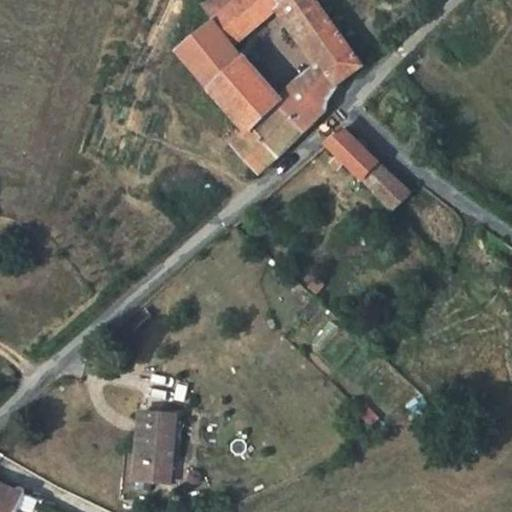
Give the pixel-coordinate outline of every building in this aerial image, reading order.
[(318,3),(316,0),(208,0),(186,19),(201,34),(165,66),(230,147),(216,159),(235,182),(242,189),(309,130),(310,116),(321,105),(350,86),(307,11),(318,3)] [(310,159),(380,222),(397,207),(330,141),(310,159)] [(511,279),(507,276),(495,292),(511,304),(511,279)] [(134,480),(164,484),(172,420),(144,416),(134,480)] [(0,511),(27,511),(35,498),(0,483),(0,511)]
